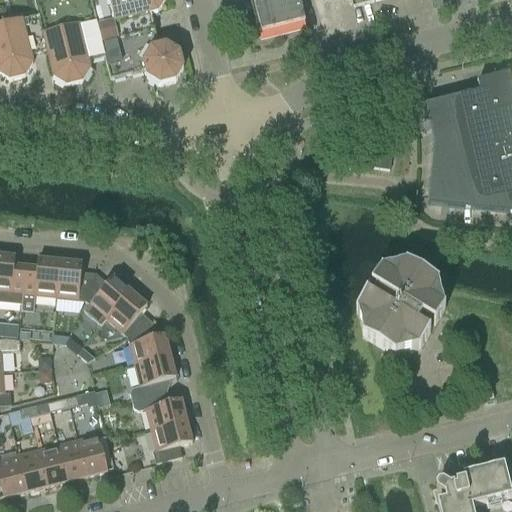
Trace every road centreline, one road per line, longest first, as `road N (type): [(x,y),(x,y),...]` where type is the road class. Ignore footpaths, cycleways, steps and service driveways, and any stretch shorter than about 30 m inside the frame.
road 1 (residential): [(0,245),(104,251),(178,312),(224,492)]
road 2 (residential): [(333,464),(261,195),(230,135)]
road 3 (residential): [(230,135),(232,203),(300,472)]
road 4 (residential): [(230,135),(373,55),(511,21)]
road 5 (residential): [(0,119),(230,135)]
road 6 (residential): [(333,464),(511,421)]
road 7 (residential): [(230,135),(197,0)]
